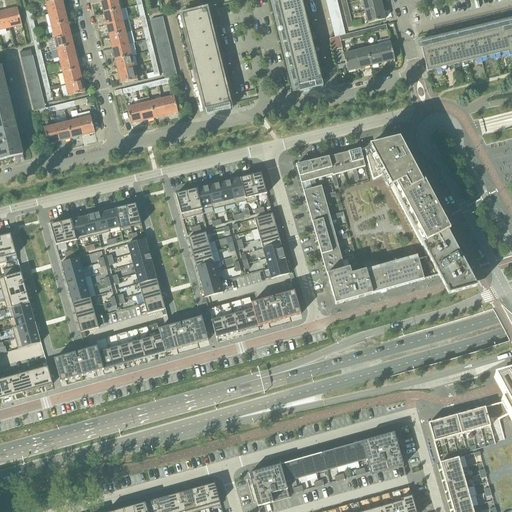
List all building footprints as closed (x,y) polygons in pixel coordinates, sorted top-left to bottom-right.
[(58,0),(45,3),(48,15),(65,11),(62,0),(58,0)] [(104,14),(120,10),(117,0),(109,0),(101,2),(102,6),(104,14)] [(301,0),(276,0),(299,93),(323,87),(301,0)] [(380,0),(364,0),(363,1),(365,12),(382,8),(380,0)] [(18,8),(6,11),(10,28),(22,25),(18,8)] [(382,8),(365,12),(368,24),(385,20),(382,8)] [(106,22),(106,26),(123,21),(120,10),(104,14),(106,22)] [(231,110),(206,10),(182,16),(207,116),(231,110)] [(0,30),(10,28),(6,11),(0,12),(0,30)] [(51,27),(68,23),(65,11),(48,15),(51,27)] [(150,22),(152,28),(164,24),(163,19),(150,22)] [(109,37),(126,33),(123,21),(106,26),(107,29),(109,37)] [(51,27),(54,39),(71,34),(68,23),(51,27)] [(165,30),(164,24),(152,28),(153,33),(165,30)] [(421,49),(427,73),(509,53),(510,57),(511,56),(511,31),(504,33),(503,29),(421,49)] [(153,33),(155,39),(167,36),(165,30),(153,33)] [(335,38),(339,37),(346,35),(344,30),(334,32),(335,38)] [(111,45),(112,49),(129,45),(134,44),(131,32),(126,33),(109,37),(111,45)] [(57,50),(74,46),(71,34),(54,39),(57,50)] [(168,42),(167,36),(155,39),(156,45),(168,42)] [(335,38),(329,39),(333,51),(342,49),(340,42),(339,37),(335,38)] [(170,48),(168,42),(156,45),(157,51),(170,48)] [(379,47),(383,63),(395,60),(391,44),(379,47)] [(115,61),(132,57),(129,45),(112,49),(113,53),(115,61)] [(57,50),(60,62),(76,58),(74,46),(57,50)] [(379,47),(367,50),(371,66),(383,63),(379,47)] [(171,54),(170,48),(157,51),(159,57),(171,54)] [(20,53),(21,59),(32,56),(31,50),(20,53)] [(371,66),(367,50),(355,53),(359,69),(371,66)] [(359,69),(355,53),(343,55),(347,72),(359,69)] [(173,60),(171,54),(159,57),(160,63),(173,60)] [(21,59),(22,65),(34,62),(32,56),(21,59)] [(117,69),(118,72),(134,68),(132,57),(115,61),(117,69)] [(63,74),(79,70),(76,58),(60,62),(63,74)] [(160,63),(162,68),(174,65),(173,60),(160,63)] [(24,71),(35,68),(34,62),(22,65),(24,71)] [(176,71),(174,65),(162,68),(163,74),(176,71)] [(0,98),(8,97),(2,71),(1,68),(0,68),(0,98)] [(24,71),(25,77),(37,74),(35,68),(24,71)] [(137,80),(134,68),(118,72),(121,84),(137,80)] [(63,74),(66,86),(82,82),(79,70),(63,74)] [(163,74),(165,80),(169,79),(177,77),(176,71),(163,74)] [(27,82),(38,80),(37,74),(25,77),(27,82)] [(27,82),(28,88),(39,86),(38,80),(27,82)] [(85,93),(82,82),(66,86),(68,97),(85,93)] [(28,88),(30,94),(41,91),(39,86),(28,88)] [(31,100),(42,97),(41,91),(30,94),(31,100)] [(0,98),(0,129),(15,126),(8,97),(0,98)] [(31,100),(33,106),(44,103),(42,97),(31,100)] [(162,117),(166,116),(162,100),(161,97),(155,98),(156,101),(150,103),(154,119),(162,117)] [(174,97),(162,100),(166,116),(178,113),(174,97)] [(86,99),(74,102),(76,107),(87,104),(86,99)] [(64,110),(76,107),(74,102),(63,105),(64,110)] [(40,110),(45,109),(44,103),(33,106),(34,112),(40,110)] [(142,122),(154,119),(150,103),(138,106),(142,122)] [(52,113),(64,110),(63,105),(51,108),(52,113)] [(131,125),(142,122),(138,106),(126,108),(131,125)] [(51,108),(45,109),(40,110),(41,116),(52,113),(51,108)] [(79,120),(83,137),(95,134),(89,112),(78,115),(79,120)] [(71,140),(83,137),(79,120),(67,123),(71,140)] [(71,140),(67,123),(55,126),(59,143),(71,140)] [(15,126),(0,129),(0,160),(22,155),(15,126)] [(48,145),(59,143),(55,126),(43,129),(48,145)] [(369,148),(364,149),(364,150),(373,181),(384,175),(406,216),(421,245),(447,231),(448,231),(448,232),(450,231),(424,182),(422,183),(413,166),(412,165),(399,140),(379,145),(369,148)] [(360,150),(349,152),(354,170),(356,170),(365,167),(361,151),(360,150)] [(354,170),(349,152),(346,153),(338,155),(344,173),(352,171),(354,170)] [(333,175),(333,176),(335,176),(344,173),(338,155),(328,158),(333,175)] [(323,178),(331,176),(333,175),(328,158),(325,158),(317,160),(323,178)] [(323,178),(317,160),(307,163),(312,181),(314,180),(323,178)] [(310,182),(312,181),(307,163),(296,165),(301,184),(302,184),(310,182)] [(261,174),(251,176),(256,197),(267,194),(261,174)] [(251,176),(241,179),(246,202),(246,204),(257,202),(256,197),(251,176)] [(241,179),(230,182),(235,204),(246,202),(241,179)] [(230,182),(219,184),(224,207),(235,204),(230,182)] [(219,184),(207,187),(213,208),(212,208),(213,210),(224,207),(219,184)] [(207,187),(196,190),(201,210),(202,210),(212,208),(213,208),(207,187)] [(306,203),(324,198),(324,196),(321,187),(317,188),(312,189),(303,192),(306,203)] [(196,190),(186,192),(193,217),(203,215),(202,210),(201,210),(196,190)] [(186,192),(176,195),(183,220),(193,217),(186,192)] [(309,211),(309,213),(327,208),(325,200),(324,198),(306,203),(309,211)] [(136,205),(125,207),(130,228),(131,228),(141,225),(136,205)] [(125,207),(115,210),(120,228),(119,228),(121,233),(132,230),(131,228),(130,228),(125,207)] [(327,208),(309,213),(312,224),(330,218),(330,217),(327,208)] [(115,210),(104,212),(109,231),(109,230),(119,228),(120,228),(115,210)] [(104,212),(93,215),(98,236),(110,233),(109,230),(109,231),(104,212)] [(254,220),(257,230),(275,225),(272,214),(254,220)] [(93,215),(82,218),(87,238),(98,236),(93,215)] [(82,218),(71,220),(76,241),(87,238),(82,218)] [(333,229),(331,220),(330,218),(312,224),(315,234),(333,229)] [(71,220),(61,223),(66,243),(76,241),(71,220)] [(61,223),(50,225),(56,246),(66,243),(61,223)] [(257,230),(260,240),(278,235),(275,225),(257,230)] [(333,229),(315,234),(318,244),(336,239),(336,237),(333,229)] [(427,257),(418,260),(424,279),(424,280),(438,276),(449,295),(477,287),(464,262),(448,232),(448,231),(447,231),(421,245),(427,257)] [(191,249),(209,244),(206,233),(188,238),(191,249)] [(10,235),(0,237),(5,258),(16,256),(10,235)] [(281,244),(278,235),(260,240),(263,249),(281,244)] [(318,244),(321,255),(339,250),(337,241),(336,239),(318,244)] [(130,255),(148,250),(146,240),(127,245),(130,255)] [(212,253),(209,244),(191,249),(194,258),(212,253)] [(263,249),(266,259),(284,254),(281,244),(263,249)] [(148,250),(130,255),(133,265),(151,260),(148,250)] [(339,250),(321,255),(324,265),(342,260),(341,258),(339,250)] [(194,258),(196,268),(214,263),(212,253),(194,258)] [(266,259),(268,269),(286,264),(284,254),(266,259)] [(61,263),(64,274),(82,269),(79,258),(61,263)] [(151,260),(133,265),(136,275),(154,270),(151,260)] [(342,260),(324,265),(327,276),(350,269),(350,268),(345,270),(342,262),(342,260)] [(335,305),(424,280),(424,279),(418,260),(352,278),(350,269),(327,276),(335,305)] [(217,273),(214,263),(196,268),(199,278),(217,273)] [(289,274),(286,264),(268,269),(271,279),(289,274)] [(85,279),(82,269),(64,274),(67,284),(85,279)] [(136,275),(139,285),(157,279),(154,270),(136,275)] [(21,273),(0,279),(0,285),(1,290),(24,284),(21,273)] [(199,278),(202,288),(220,283),(217,273),(199,278)] [(85,279),(67,284),(69,293),(87,288),(85,279)] [(141,294),(160,289),(157,279),(139,285),(141,294)] [(223,293),(220,283),(202,288),(205,298),(223,293)] [(24,284),(1,290),(4,300),(27,294),(24,284)] [(90,298),(87,288),(69,293),(72,303),(90,298)] [(144,304),(162,299),(160,289),(141,294),(144,304)] [(251,304),(252,307),(253,310),(258,327),(301,315),(294,292),(251,304)] [(27,294),(4,300),(7,310),(9,310),(9,309),(29,303),(27,294)] [(75,313),(93,308),(90,298),(72,303),(75,313)] [(162,299),(144,304),(147,315),(161,311),(165,309),(162,299)] [(9,309),(9,310),(12,319),(14,319),(14,318),(32,313),(29,303),(9,309)] [(93,308),(75,313),(78,323),(96,318),(93,308)] [(258,327),(253,310),(243,312),(248,330),(258,327)] [(233,315),(237,333),(248,330),(243,312),(233,315)] [(14,318),(14,319),(17,327),(17,328),(35,323),(32,313),(14,318)] [(222,318),(227,336),(237,333),(233,315),(222,318)] [(96,318),(78,323),(81,333),(85,332),(99,328),(96,318)] [(170,327),(158,330),(159,333),(160,336),(165,353),(182,348),(186,347),(197,344),(208,341),(201,318),(170,327)] [(211,321),(216,339),(227,336),(222,318),(211,321)] [(17,328),(17,327),(12,329),(15,339),(38,333),(35,323),(17,328)] [(38,333),(15,339),(18,349),(41,343),(38,333)] [(150,339),(155,356),(165,353),(160,336),(150,339)] [(140,342),(145,359),(155,356),(150,339),(140,342)] [(140,342),(129,344),(134,362),(145,359),(140,342)] [(124,365),(134,362),(129,344),(119,347),(124,365)] [(102,371),(104,370),(99,353),(98,351),(97,347),(96,348),(92,349),(89,350),(85,351),(54,359),(59,378),(60,381),(61,382),(62,382),(65,381),(67,381),(71,380),(95,373),(99,372),(102,371)] [(119,347),(109,350),(114,368),(124,365),(119,347)] [(109,350),(99,353),(104,370),(114,368),(109,350)] [(48,368),(37,370),(42,388),(53,385),(48,368)] [(37,370),(27,373),(32,391),(42,388),(37,370)] [(27,373),(18,376),(23,394),(32,391),(27,373)] [(511,373),(498,377),(498,378),(503,387),(499,389),(506,402),(502,403),(511,422),(511,373)] [(18,376),(8,379),(13,396),(23,394),(18,376)] [(8,379),(0,380),(0,388),(3,399),(13,396),(8,379)] [(475,411),(468,413),(495,511),(511,511),(511,400),(506,402),(502,403),(485,408),(475,411)] [(457,416),(462,435),(471,432),(466,413),(457,416)] [(462,435),(457,416),(447,418),(453,437),(462,435)] [(438,421),(444,440),(453,437),(447,418),(438,421)] [(444,440),(438,421),(428,424),(434,443),(444,440)] [(379,438),(363,442),(368,460),(367,460),(371,472),(372,475),(403,466),(400,456),(396,439),(394,435),(394,433),(393,434),(389,435),(379,438)] [(363,442),(353,445),(357,462),(367,460),(368,460),(363,442)] [(353,445),(342,448),(347,465),(357,462),(353,445)] [(342,448),(332,451),(337,468),(347,465),(342,448)] [(332,451),(321,454),(326,471),(337,468),(332,451)] [(321,454),(311,457),(316,474),(326,471),(321,454)] [(311,457),(301,460),(306,477),(316,474),(311,457)] [(458,458),(440,463),(443,474),(462,469),(458,458)] [(301,460),(290,463),(295,480),(306,477),(301,460)] [(290,463),(280,466),(285,483),(295,480),(290,463)] [(250,474),(249,474),(249,475),(250,479),(257,503),(258,507),(290,498),(289,495),(285,483),(280,466),(263,470),(254,473),(250,474)] [(464,479),(462,469),(443,474),(446,485),(464,479)] [(446,485),(448,494),(467,489),(464,479),(446,485)] [(214,484),(203,487),(209,509),(220,506),(214,484)] [(203,487),(191,491),(197,511),(209,509),(203,487)] [(470,498),(467,489),(448,494),(451,503),(470,498)] [(197,511),(191,491),(180,494),(184,511),(197,511)] [(184,511),(180,494),(168,497),(172,511),(184,511)] [(172,511),(168,497),(157,501),(159,511),(172,511)] [(415,511),(412,497),(402,499),(402,502),(405,511),(415,511)] [(470,498),(451,503),(453,511),(455,511),(472,507),(470,498)] [(159,511),(157,501),(145,504),(147,511),(159,511)] [(405,511),(402,502),(392,505),(394,511),(405,511)]
